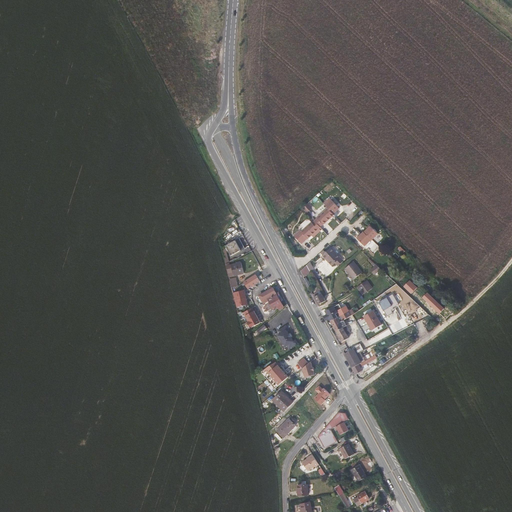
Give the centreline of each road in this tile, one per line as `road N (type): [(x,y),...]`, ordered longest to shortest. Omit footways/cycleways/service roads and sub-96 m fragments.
road 1 (tertiary): [(214,126),(212,149),(347,394)]
road 2 (tertiary): [(353,390),(250,191),(232,128)]
road 3 (track): [(353,390),(455,316),(511,261)]
road 4 (residential): [(347,394),(287,463),(285,511)]
road 5 (tertiary): [(418,511),(353,390)]
road 6 (tertiary): [(347,394),(410,511)]
